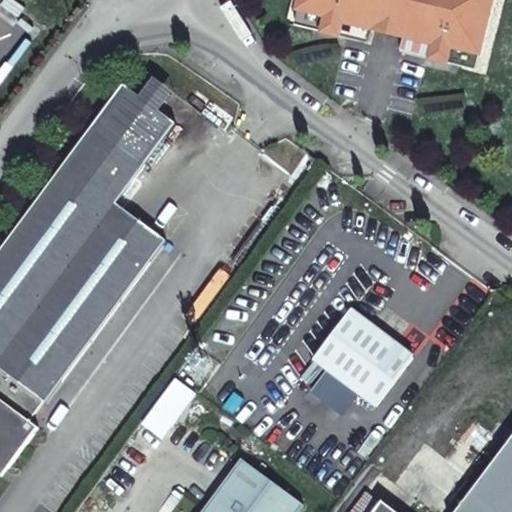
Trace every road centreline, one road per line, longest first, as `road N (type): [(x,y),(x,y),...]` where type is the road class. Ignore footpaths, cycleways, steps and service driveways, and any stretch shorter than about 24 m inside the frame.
road 1 (residential): [(197,17),(304,116),(511,269)]
road 2 (residential): [(0,159),(120,0)]
